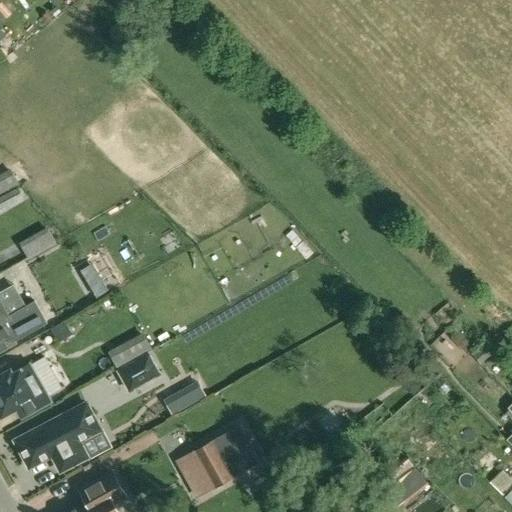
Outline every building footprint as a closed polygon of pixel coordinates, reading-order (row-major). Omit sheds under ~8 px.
[(0,170),(0,190),(15,183),(7,168),(0,170)] [(19,188),(0,196),(0,208),(23,197),(19,188)] [(22,256),(52,244),(45,227),(15,239),(22,256)] [(103,281),(91,288),(97,298),(109,291),(103,281)] [(0,352),(17,343),(16,340),(47,323),(35,301),(26,306),(13,284),(0,290),(0,352)] [(118,369),(147,353),(153,349),(143,332),(108,352),(118,369)] [(129,390),(158,373),(147,353),(118,369),(129,390)] [(0,413),(1,416),(16,408),(22,418),(31,413),(51,401),(47,395),(62,387),(44,356),(30,364),(29,363),(12,373),(10,368),(0,374),(0,379),(0,380),(0,413)] [(432,370),(432,369),(428,365),(422,365),(418,369),(418,377),(422,382),(428,382),(432,378),(432,370)] [(188,374),(155,395),(169,416),(201,395),(188,374)] [(79,441),(100,430),(86,403),(15,440),(29,467),(52,455),(61,471),(87,457),(79,441)] [(234,478),(261,463),(241,426),(193,453),(212,488),(233,476),(234,478)] [(425,431),(408,451),(426,466),(443,447),(425,431)] [(396,465),(377,480),(397,506),(419,489),(428,483),(407,457),(396,465)] [(488,480),(496,491),(510,481),(502,470),(488,480)] [(124,495),(112,473),(80,491),(87,503),(71,511),(116,511),(111,502),(124,495)]
